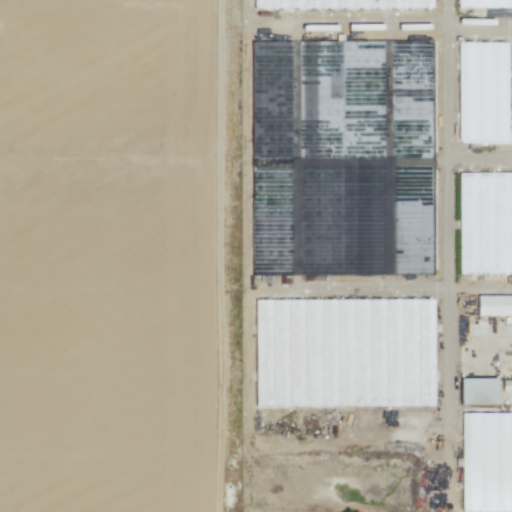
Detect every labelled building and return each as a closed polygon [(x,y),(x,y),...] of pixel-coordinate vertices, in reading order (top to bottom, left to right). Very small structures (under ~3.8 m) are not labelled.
[(511,0),(511,7),(461,9),(461,0),(511,0)] [(511,90),(511,139),(466,140),(465,40),(511,41),(511,90)] [(511,171),(511,272),(466,273),(464,172),(511,171)] [(436,294),(436,400),(258,402),(259,296),(436,294)] [(511,294),(511,315),(504,315),(504,327),(481,327),(481,295),(511,294)] [(499,403),(464,404),(464,375),(499,376),(499,403)] [(511,380),(501,380),(501,391),(511,390),(511,380)] [(511,409),(511,508),(469,508),(467,409),(511,409)]
